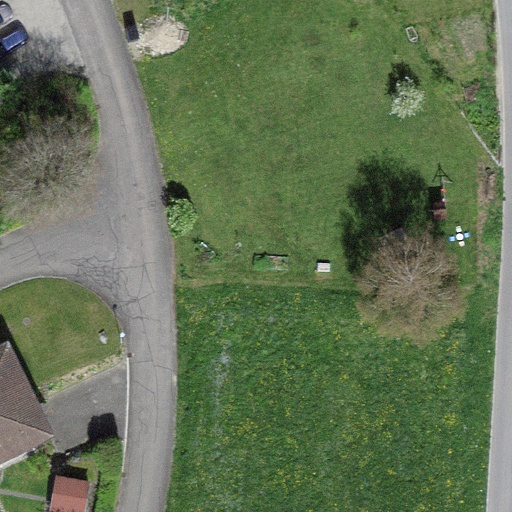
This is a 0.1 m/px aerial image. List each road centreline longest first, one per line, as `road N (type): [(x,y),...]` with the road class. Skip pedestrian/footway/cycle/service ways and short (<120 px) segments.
road 1 (residential): [(139,233),(151,363),(140,511)]
road 2 (residential): [(73,0),(115,124),(139,233)]
road 3 (residential): [(0,267),(139,233)]
